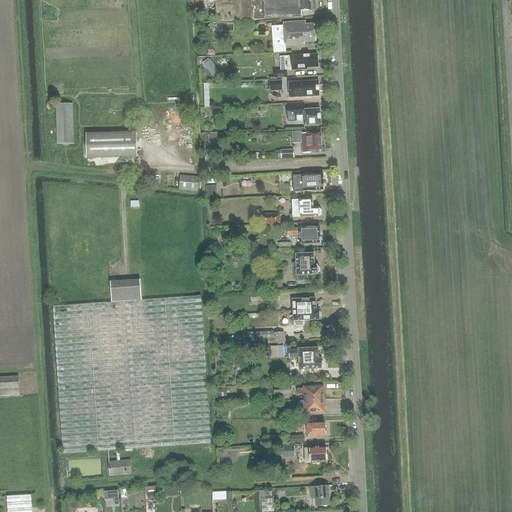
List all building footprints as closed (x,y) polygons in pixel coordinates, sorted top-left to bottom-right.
[(215,0),(217,22),(218,22),(262,20),(294,18),(302,18),(301,11),(310,10),(310,9),(311,8),(311,4),(310,4),(309,0),(215,0)] [(305,22),(283,23),(285,46),(304,44),(304,43),(316,42),(314,24),(305,25),(305,22)] [(317,55),(291,56),(292,70),(307,70),(307,68),(318,67),(317,55)] [(219,72),(210,60),(209,60),(204,64),(203,65),(212,77),(219,72)] [(277,81),(269,82),(270,91),(282,90),(281,81),(277,81)] [(290,83),(289,83),(289,98),(319,97),(318,81),(298,82),(290,83)] [(74,144),(73,103),(55,104),(56,145),(74,144)] [(303,103),(287,103),(288,118),(297,117),(297,122),(304,121),(304,126),(321,125),(320,109),(304,110),(303,103)] [(137,157),(137,132),(86,134),(87,159),(137,157)] [(321,133),(301,134),(302,153),(311,153),(311,151),(322,150),(321,133)] [(214,144),(214,135),(204,135),(205,145),(214,144)] [(294,158),(293,150),(281,150),(281,151),(281,158),(294,158)] [(290,183),(302,182),(303,191),(324,190),(323,174),(290,176),(290,183)] [(198,177),(180,175),(179,190),(197,192),(198,177)] [(218,197),(217,186),(206,186),(207,198),(218,197)] [(300,200),(292,200),(293,217),(300,217),(300,218),(319,217),(319,216),(321,214),(321,211),(319,208),(313,208),(312,199),(300,200)] [(261,215),(262,225),(280,224),(279,214),(261,215)] [(320,227),(287,229),(288,236),(293,235),(293,238),(299,237),(300,244),(320,243),(320,227)] [(314,254),(296,255),(297,276),(298,276),(298,281),(307,280),(306,275),(313,275),(318,275),(318,273),(319,271),(319,268),(317,266),(317,265),(314,265),(314,254)] [(282,275),(266,275),(267,290),(283,289),(282,275)] [(112,303),(142,301),(140,279),(110,282),(112,303)] [(269,302),(279,301),(279,293),(268,294),(269,302)] [(200,297),(142,301),(112,303),(53,307),(63,454),(210,443),(200,297)] [(303,309),(317,308),(316,298),(292,299),(293,313),(303,313),(303,309)] [(303,313),(293,313),(293,322),(294,322),(294,327),(304,326),(304,321),(320,320),(320,319),(322,317),(322,313),(320,311),(319,309),(317,309),(317,308),(303,309),(303,313)] [(272,331),(234,333),(235,342),(273,340),(272,331)] [(274,346),(285,345),(284,332),(273,333),(274,346)] [(273,355),(283,354),(283,347),(272,347),(273,355)] [(298,349),(298,350),(289,351),(290,358),(299,357),(299,370),(321,369),(321,368),(323,366),(323,362),(321,360),(321,359),(318,359),(318,348),(298,349)] [(0,396),(20,395),(18,376),(0,377),(0,396)] [(274,395),(292,394),(291,385),(274,387),(274,395)] [(305,393),(305,401),(323,400),(323,394),(324,392),(324,389),(323,388),(323,387),(304,388),(304,390),(298,390),(298,393),(305,393)] [(323,400),(305,401),(306,413),(324,412),(325,410),(325,407),(324,406),(323,400)] [(325,423),(306,424),(307,438),(326,436),(325,435),(327,434),(327,432),(325,431),(325,423)] [(304,443),(304,435),(291,436),(291,444),(304,443)] [(293,446),(282,446),(282,456),(294,455),(293,446)] [(327,456),(326,454),(326,447),(310,448),(304,449),(305,463),(311,463),(312,463),(312,464),(316,464),(316,463),(326,462),(326,460),(327,459),(327,456)] [(109,477),(131,475),(130,460),(108,462),(109,477)] [(330,506),(329,486),(310,487),(311,500),(315,499),(315,507),(330,506)] [(179,487),(167,487),(168,497),(180,497),(179,488),(179,487)] [(7,496),(7,511),(31,511),(31,495),(7,496)]
